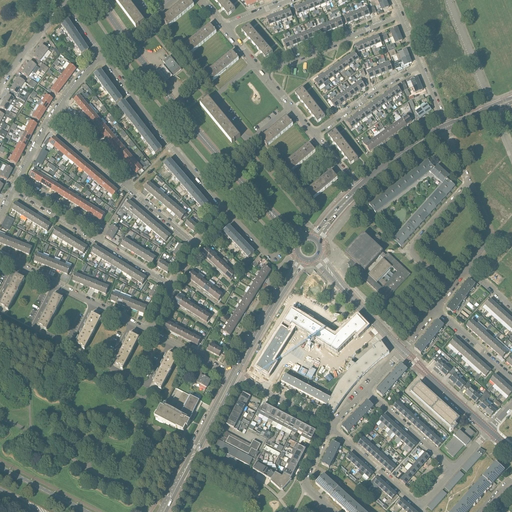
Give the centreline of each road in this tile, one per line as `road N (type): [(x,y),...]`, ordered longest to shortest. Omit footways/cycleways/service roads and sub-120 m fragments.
road 1 (tertiary): [(300,240),(181,113),(99,0)]
road 2 (residential): [(101,53),(226,210)]
road 3 (residential): [(254,63),(215,96),(250,138),(290,106)]
road 4 (residential): [(263,73),(400,15)]
road 5 (residential): [(452,287),(409,249),(470,182)]
road 6 (tertiary): [(233,376),(303,258)]
road 7 (residential): [(167,341),(142,381),(113,366),(130,320)]
road 8 (tertiary): [(402,350),(316,257)]
road 9 (residential): [(314,134),(420,66)]
road 10 (residential): [(454,468),(363,389)]
road 11 (residential): [(422,503),(331,427)]
